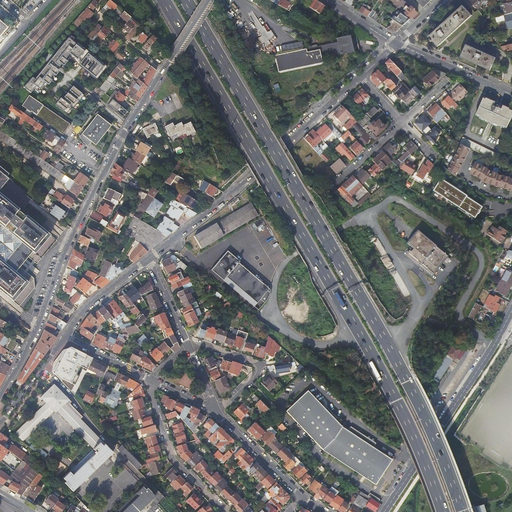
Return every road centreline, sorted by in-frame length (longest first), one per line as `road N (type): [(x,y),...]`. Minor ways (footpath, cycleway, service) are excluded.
road 1 (motorway): [(164,0),(383,376),(439,511)]
road 2 (motorway): [(459,511),(392,352),(186,0)]
road 3 (residential): [(0,395),(120,137),(163,72)]
road 4 (tertiary): [(360,77),(148,258)]
road 5 (secondary): [(384,511),(511,312)]
road 6 (residential): [(151,379),(171,455),(225,511)]
road 7 (residential): [(218,413),(259,368),(188,345)]
road 8 (residential): [(396,42),(511,94)]
